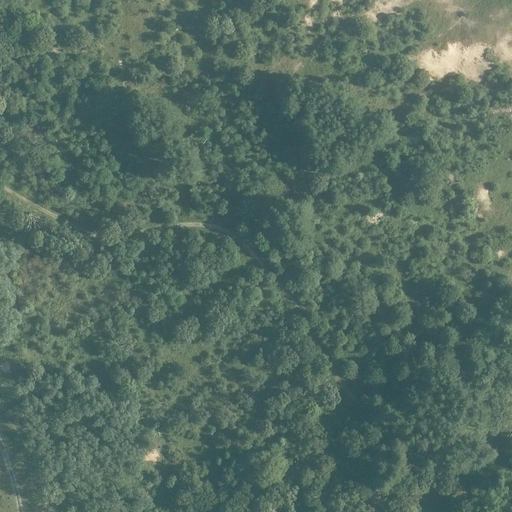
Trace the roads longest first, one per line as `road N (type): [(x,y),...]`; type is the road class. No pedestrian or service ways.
road 1 (track): [(390,425),(351,398),(245,253),(218,238),(72,230),(0,197)]
road 2 (track): [(477,511),(436,459),(390,425)]
